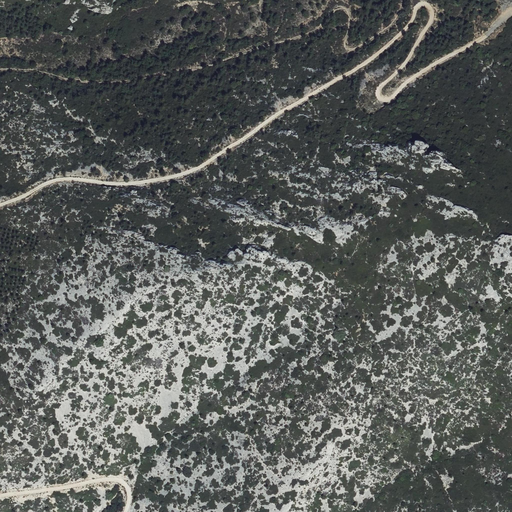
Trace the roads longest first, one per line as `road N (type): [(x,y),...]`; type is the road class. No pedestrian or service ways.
road 1 (track): [(0,205),(53,182),(142,182),(196,169),(374,58),(422,2),(431,11),(428,23),(382,91),(390,100),(511,13)]
road 2 (track): [(126,511),(128,487),(104,480),(0,496)]
